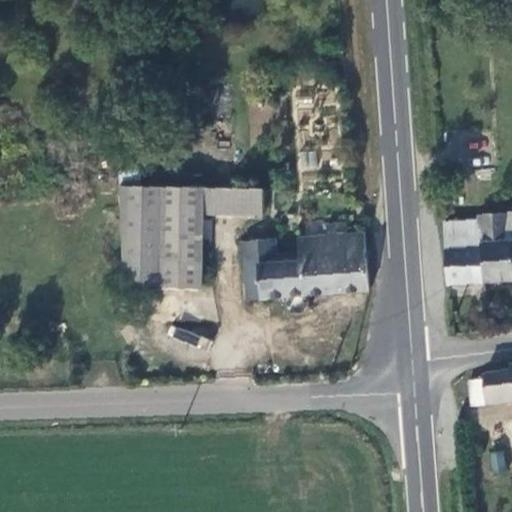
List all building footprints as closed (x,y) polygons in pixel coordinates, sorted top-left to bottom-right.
[(116,114),(120,189),(141,189),(136,113),(116,114)] [(141,189),(120,189),(127,291),(132,291),(205,291),(206,213),(206,188),(141,189)] [(266,213),(266,189),(206,188),(206,213),(266,213)] [(448,282),(511,277),(511,215),(477,218),(478,220),(444,222),(448,282)] [(312,294),(372,290),(370,233),(353,233),(353,225),(333,226),(333,236),(303,238),(304,251),(305,261),(249,265),(251,299),(285,296),(286,307),(292,314),(301,316),(313,311),(312,294)] [(247,240),(249,265),(305,261),(304,251),(280,253),(279,238),(247,240)] [(511,369),(487,372),(490,402),(511,400),(511,369)] [(476,403),(490,402),(487,372),(473,373),(476,403)] [(492,472),(506,470),(503,450),(489,452),(492,472)]
